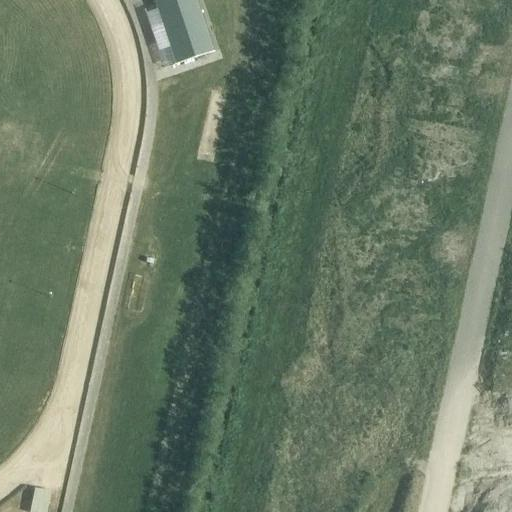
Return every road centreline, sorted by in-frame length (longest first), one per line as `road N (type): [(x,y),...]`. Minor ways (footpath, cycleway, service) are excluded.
road 1 (track): [(66,511),(147,144),(153,73)]
road 2 (track): [(511,142),(432,511)]
